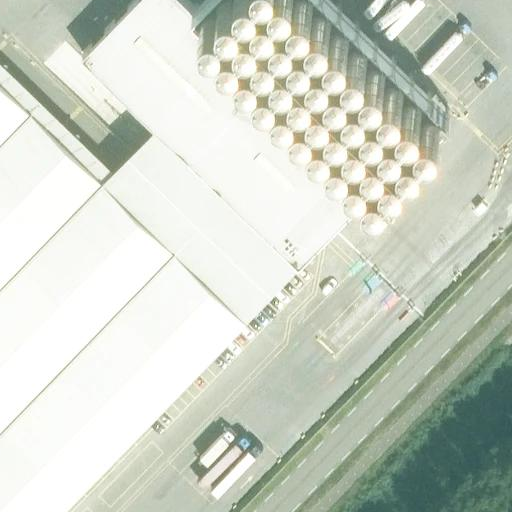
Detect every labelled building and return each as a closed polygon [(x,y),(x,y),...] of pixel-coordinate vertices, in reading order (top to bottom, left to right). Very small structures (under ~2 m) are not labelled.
[(188,0),(132,0),(83,52),(299,262),(377,182),(449,108),(337,0),(198,0),(194,5),(188,0)] [(388,14),(387,0),(373,0),(374,14),(388,14)] [(402,0),(416,14),(429,3),(426,0),(402,0)] [(406,9),(392,8),(391,31),(405,32),(406,9)] [(427,13),(430,30),(447,26),(443,9),(427,13)] [(0,511),(59,511),(249,316),(0,74),(0,511)]
